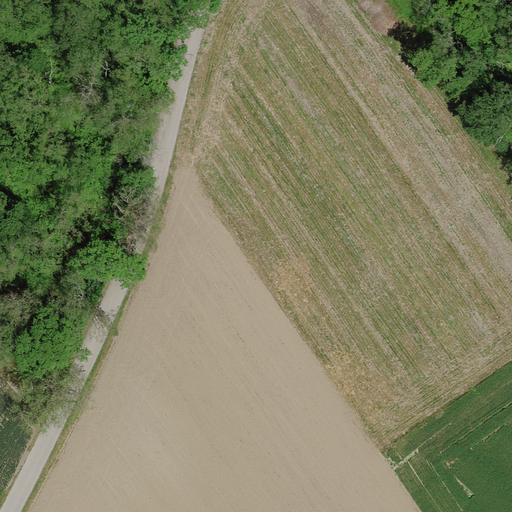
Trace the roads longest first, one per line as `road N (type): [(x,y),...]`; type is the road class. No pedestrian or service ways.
road 1 (unclassified): [(11,511),(130,260),(206,0)]
road 2 (track): [(373,0),(511,184)]
